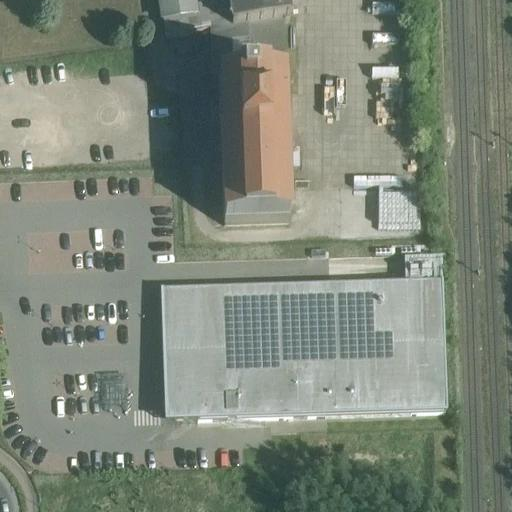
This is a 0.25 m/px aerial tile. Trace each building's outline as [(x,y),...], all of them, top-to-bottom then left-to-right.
[(157,0),(159,9),(160,9),(165,40),(210,34),(210,33),(230,30),(224,0),(157,0)] [(288,24),(284,0),(224,0),(230,30),(230,31),(280,24),(280,25),(288,24)] [(280,24),(230,31),(230,30),(210,33),(210,34),(212,85),(218,85),(218,84),(282,81),(280,25),(280,24)] [(282,81),(218,84),(218,85),(223,226),(224,227),(288,225),(282,81)] [(173,294),(160,294),(165,426),(259,423),(444,417),(440,260),(404,261),(404,286),(175,294),(173,294)]
